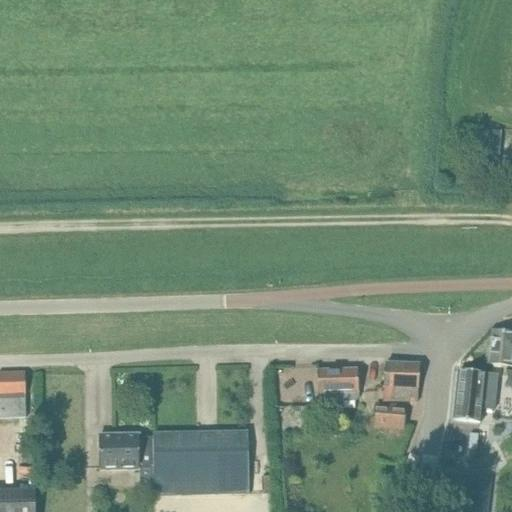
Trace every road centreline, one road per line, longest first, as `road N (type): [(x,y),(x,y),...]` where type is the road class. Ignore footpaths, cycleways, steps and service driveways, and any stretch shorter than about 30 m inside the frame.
road 1 (track): [(0,230),(511,223)]
road 2 (residential): [(0,359),(264,348),(442,351)]
road 3 (unclassified): [(0,309),(268,300)]
road 4 (unclassified): [(268,300),(511,285)]
road 5 (unclassified): [(446,325),(268,300)]
